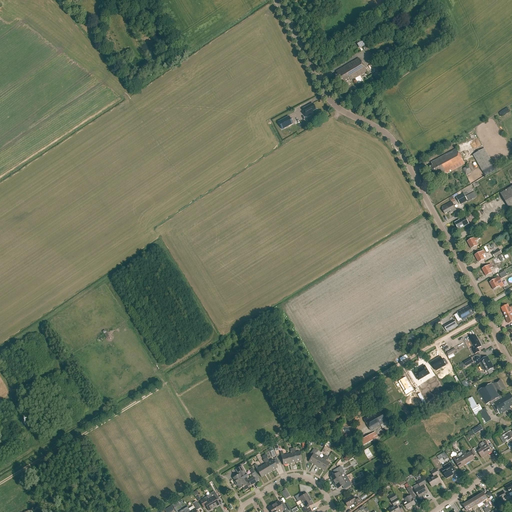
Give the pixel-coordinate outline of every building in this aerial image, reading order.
[(353,79),(355,78),(366,71),(358,59),(337,71),(338,74),(336,75),(340,83),(345,81),(345,82),(350,79),(350,80),(353,79)] [(378,72),(372,75),(376,80),(381,77),(378,72)] [(316,109),(313,103),(303,108),(305,110),(303,111),(306,117),(313,113),(312,111),(316,109)] [(278,122),(282,130),(293,124),(289,116),(278,122)] [(464,165),(456,149),(431,162),(433,166),(430,167),(435,176),(441,173),(442,176),(447,173),(447,174),(464,165)] [(476,160),(478,164),(483,171),(485,177),(496,171),(493,166),(494,165),(485,149),(473,155),(476,160)] [(466,176),(472,173),(469,166),(463,170),(466,176)] [(510,211),(511,209),(511,186),(500,194),(510,211)] [(468,201),(474,198),(472,193),(465,197),(465,196),(467,195),(466,193),(464,194),(463,194),(456,198),(460,205),(468,201)] [(451,213),(456,210),(452,202),(442,207),(443,209),(442,210),(445,214),(450,212),(451,213)] [(469,224),(465,217),(455,223),(458,230),(469,224)] [(478,240),(476,237),(467,242),(471,249),(477,246),(475,242),(478,240)] [(485,254),(484,251),(475,256),(479,263),(485,260),(483,256),(485,254)] [(493,268),(491,264),(482,269),(486,277),(492,273),(490,269),(493,268)] [(496,279),(489,283),(494,290),(499,287),(500,288),(504,286),(499,277),(496,279)] [(505,316),(511,312),(511,307),(509,309),(508,305),(501,308),(505,316)] [(474,312),(471,306),(466,308),(457,313),(462,321),(472,315),(472,314),(474,312)] [(451,322),(449,323),(449,324),(452,329),(452,330),(458,326),(454,320),(454,321),(451,322)] [(471,349),(472,351),(474,355),(480,352),(478,349),(482,346),(476,336),(469,340),(474,348),(471,349)] [(431,363),(435,370),(444,364),(444,365),(447,364),(444,359),(442,360),(439,356),(436,359),(431,363)] [(475,360),(474,360),(477,365),(481,363),(481,365),(481,367),(483,370),(485,371),(487,372),(494,368),(492,365),(487,357),(481,360),(479,357),(475,360)] [(466,367),(474,363),(471,358),(464,362),(466,367)] [(425,366),(414,373),(418,380),(429,374),(425,366)] [(443,371),(446,376),(451,374),(448,368),(443,371)] [(407,377),(400,382),(407,394),(415,390),(407,377)] [(494,404),(498,411),(500,415),(502,413),(511,408),(510,407),(511,405),(511,395),(511,393),(502,398),(499,392),(505,389),(504,386),(502,382),(500,380),(492,384),(492,383),(478,391),(485,404),(486,405),(490,403),(492,405),(494,404)] [(481,414),(483,418),(486,423),(491,420),(489,416),(489,417),(485,409),(483,410),(480,405),(479,405),(477,406),(474,400),(468,403),(475,415),(476,414),(477,417),(481,414)] [(380,425),(386,422),(381,413),(375,416),(374,414),(364,419),(364,420),(370,431),(380,425)] [(351,424),(358,420),(354,414),(348,418),(351,424)] [(478,427),(472,431),(475,435),(483,429),(482,427),(480,425),(478,427)] [(511,432),(511,431),(502,436),(506,442),(511,438),(511,432)] [(375,433),(361,440),(363,445),(373,440),(377,438),(375,433)] [(486,446),(483,448),(487,455),(492,452),(486,441),(484,442),(486,446)] [(483,448),(480,444),(479,445),(481,449),(477,451),(482,459),(487,455),(483,448)] [(292,449),(296,463),(302,461),(300,452),(296,453),(295,448),(292,449)] [(291,454),(287,455),(289,464),(296,463),(292,449),(290,449),(291,454)] [(308,462),(314,465),(319,457),(315,455),(318,451),(316,450),(308,462)] [(465,450),(463,451),(470,462),(475,459),(471,452),(467,454),(465,450)] [(289,464),(287,455),(283,456),(282,451),(280,452),(283,466),(289,464)] [(458,455),(460,458),(465,465),(470,462),(463,451),(461,453),(458,455)] [(324,455),(321,453),(319,457),(314,465),(319,468),(327,456),(324,455)] [(327,456),(319,468),(325,472),(330,463),(326,461),(329,457),(327,456)] [(459,469),(465,465),(460,458),(457,460),(455,457),(453,458),(459,469)] [(265,459),(272,471),(278,468),(273,460),(269,462),(267,458),(265,459)] [(265,464),(262,466),(267,474),(272,471),(265,459),(263,460),(265,464)] [(446,470),(443,472),(447,479),(453,475),(451,472),(454,470),(450,463),(444,466),(446,470)] [(267,474),(262,466),(258,468),(256,464),(254,466),(261,478),(267,474)] [(233,478),(236,484),(246,478),(248,477),(246,473),(245,473),(241,466),(235,470),(238,475),(233,478)] [(332,481),(333,483),(342,478),(340,475),(344,472),(341,467),(333,471),(335,474),(330,477),(332,481)] [(439,474),(436,469),(431,472),(434,477),(428,480),(432,487),(436,485),(437,484),(438,484),(441,482),(437,476),(439,474)] [(346,476),(342,478),(333,483),(335,486),(337,489),(342,486),(344,489),(352,485),(346,476)] [(246,478),(236,484),(239,489),(247,485),(248,487),(257,482),(254,477),(248,481),(246,478)] [(426,484),(423,479),(418,482),(420,487),(415,490),(419,498),(428,493),(424,486),(426,484)] [(407,502),(404,504),(407,509),(416,504),(413,499),(415,497),(414,496),(412,491),(409,487),(406,489),(409,493),(411,496),(409,497),(405,499),(407,502)] [(210,494),(210,495),(207,497),(209,499),(214,508),(219,505),(216,500),(219,499),(214,491),(210,494)] [(300,500),(302,504),(310,499),(306,493),(303,496),(301,493),(295,497),(298,502),(300,500)] [(488,499),(484,493),(478,496),(482,502),(488,499)] [(391,502),(394,507),(389,510),(389,511),(400,511),(397,506),(400,504),(397,498),(394,494),(388,497),(391,502)] [(355,501),(352,496),(344,501),(347,507),(354,503),(356,506),(361,503),(359,499),(355,501)] [(477,505),(482,502),(478,496),(473,499),(477,505)] [(214,508),(209,499),(206,501),(204,499),(200,502),(204,508),(206,507),(209,511),(214,508)] [(310,499),(302,504),(304,507),(301,508),(303,511),(306,511),(311,510),(309,507),(313,505),(310,499)] [(473,499),(468,502),(472,508),(477,505),(473,499)] [(280,511),(284,510),(284,511),(288,511),(284,505),(282,507),(279,501),(273,504),(277,511),(280,511)] [(472,508),(468,502),(463,505),(465,509),(462,510),(463,511),(469,511),(469,510),(472,508)]
